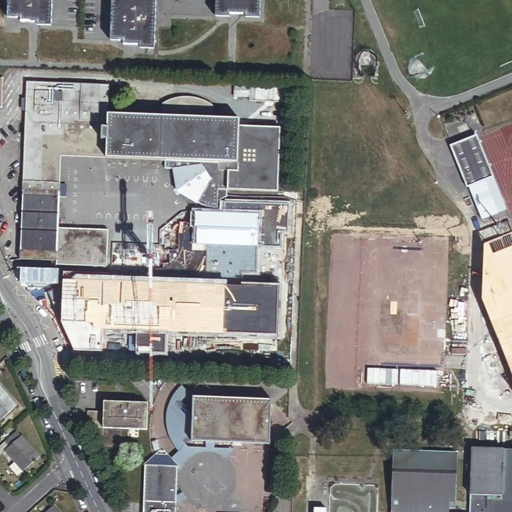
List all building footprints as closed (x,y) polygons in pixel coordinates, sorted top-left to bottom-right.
[(51,26),(52,0),(8,0),(8,18),(21,18),(21,22),(38,23),(38,25),(51,26)] [(155,49),(156,0),(113,0),(112,41),(127,42),(127,47),(141,47),(141,49),(146,49),(155,49)] [(260,18),(260,0),(217,0),(217,17),(230,18),(230,15),(246,15),(246,18),(260,18)] [(175,169),(219,208),(219,200),(220,190),(278,192),(281,129),(241,127),(240,120),(213,119),(213,105),(212,103),(209,102),(203,99),(199,98),(196,97),(191,96),(188,96),(185,97),(182,97),(178,97),(173,99),(163,103),(163,117),(109,115),(110,86),(28,82),(20,259),(57,261),(57,265),(107,267),(109,230),(59,229),(62,157),(166,160),(166,169),(175,169)] [(494,177),(477,135),(451,146),(468,188),(469,187),(483,220),(492,216),(479,184),(494,177)] [(508,210),(494,177),(479,184),(492,216),(508,210)] [(206,281),(245,283),(244,275),(260,276),(261,248),(283,248),(283,234),(289,234),(291,201),(219,200),(219,208),(190,209),(189,227),(193,227),(191,250),(206,251),(206,281)] [(511,260),(506,263),(509,269),(489,277),(508,326),(511,335),(511,260)] [(206,281),(62,276),(62,323),(73,352),(101,353),(103,331),(136,332),(135,355),(168,356),(168,334),(279,338),(281,284),(245,283),(206,281)] [(511,343),(511,335),(508,326),(501,329),(507,345),(511,343)] [(220,399),(203,381),(172,410),(193,432),(194,398),(220,399)] [(0,420),(17,406),(0,385),(0,420)] [(272,407),(272,400),(220,399),(194,398),(193,432),(192,442),(270,445),(270,444),(272,407)] [(147,430),(148,404),(122,403),(122,406),(115,406),(115,402),(104,402),(104,412),(88,411),(88,427),(147,430)] [(292,424),(274,404),(272,407),(270,444),(292,424)] [(40,458),(18,432),(2,445),(16,463),(17,462),(24,471),(40,458)] [(177,511),(178,466),(164,450),(161,450),(152,458),(152,465),(145,465),(143,511),(177,511)] [(511,511),(511,451),(473,450),(470,511),(450,511),(450,502),(456,502),(458,459),(394,457),(391,511),(511,511)] [(458,459),(458,453),(394,451),(394,457),(458,459)] [(24,471),(17,462),(16,463),(12,467),(19,475),(24,471)]
